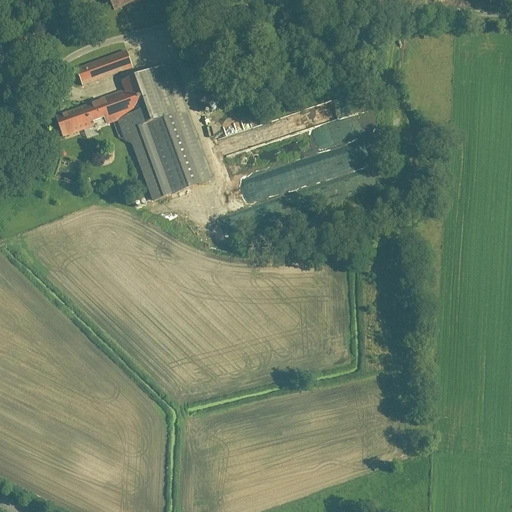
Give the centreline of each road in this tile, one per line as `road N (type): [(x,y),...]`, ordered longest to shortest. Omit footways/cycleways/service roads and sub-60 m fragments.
road 1 (unclassified): [(20,93),(73,57),(115,41),(289,0)]
road 2 (unclassified): [(306,0),(511,20)]
